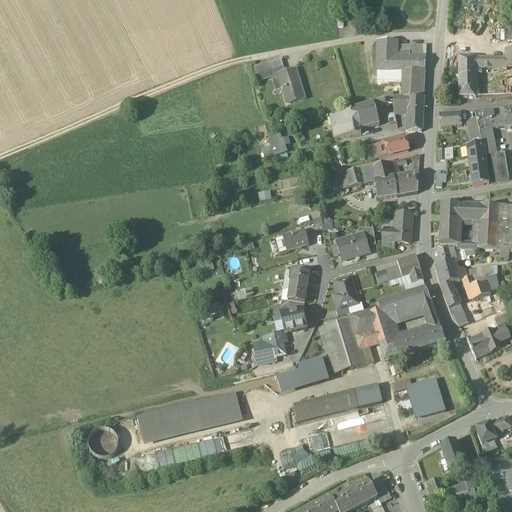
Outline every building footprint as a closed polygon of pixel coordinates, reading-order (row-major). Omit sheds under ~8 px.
[(397,42),(378,42),(376,72),(377,72),(403,72),(425,73),(426,57),(410,57),(409,53),(398,53),(397,42)] [(476,59),(458,59),(459,82),(460,99),(477,99),(476,78),(476,69),(476,59)] [(480,69),(499,69),(500,69),(500,71),(506,71),(506,61),(498,60),(476,59),(476,69),(476,76),(480,76),(480,69)] [(281,60),(267,64),(269,71),(271,78),(278,76),(277,76),(285,74),(281,60)] [(285,74),(277,76),(278,76),(287,106),(305,100),(296,70),(285,74)] [(269,71),(256,75),(258,82),(271,78),(269,71)] [(403,72),(377,72),(377,82),(402,82),(403,72)] [(425,73),(403,72),(402,82),(401,98),(409,98),(424,98),(425,73)] [(401,98),(393,98),(393,106),(393,107),(395,115),(408,115),(409,98),(401,98)] [(424,98),(409,98),(408,115),(407,132),(421,132),(424,98)] [(387,111),(385,100),(374,103),(376,113),(387,111)] [(374,103),(355,109),(356,113),(357,113),(360,131),(379,126),(376,113),(374,103)] [(504,111),(475,114),(476,121),(479,131),(491,130),(505,129),(504,111)] [(356,113),(332,117),(336,140),(360,135),(360,131),(357,113),(356,113)] [(460,113),(440,114),(441,136),(442,136),(451,135),(451,128),(461,127),(460,113)] [(476,121),(468,124),(472,141),(481,139),(479,131),(476,121)] [(491,130),(479,131),(481,139),(482,146),(485,157),(490,156),(496,155),(491,130)] [(264,159),(287,153),(285,146),(290,145),(288,137),(282,139),(280,133),(267,137),(270,147),(261,149),(264,159)] [(404,139),(385,144),(385,143),(384,144),(385,144),(388,157),(408,152),(408,151),(405,139),(405,138),(404,139)] [(385,144),(373,147),(376,159),(376,160),(388,157),(385,144)] [(482,146),(467,148),(472,188),(488,185),(485,163),(486,162),(485,157),(482,146)] [(450,149),(438,151),(438,162),(451,161),(450,149)] [(334,151),(328,154),(332,164),(339,161),(334,151)] [(505,154),(497,155),(496,155),(490,156),(496,183),(509,181),(505,154)] [(397,162),(390,163),(394,178),(396,178),(395,175),(400,174),(398,167),(397,162)] [(390,163),(372,168),(375,182),(394,178),(390,163)] [(357,171),(345,174),(348,189),(361,186),(357,171)] [(396,178),(394,178),(397,197),(418,194),(418,173),(396,178)] [(442,188),(442,183),(447,183),(447,175),(434,175),(434,188),(442,188)] [(394,178),(375,182),(376,189),(373,189),(374,194),(377,194),(378,202),(397,197),(394,178)] [(262,202),(271,201),(270,193),(261,194),(262,202)] [(465,205),(442,204),(441,222),(460,223),(464,223),(465,205)] [(498,207),(465,205),(464,223),(479,224),(498,224),(498,208),(498,207)] [(511,208),(498,208),(498,224),(497,246),(497,252),(511,252),(511,208)] [(396,215),(395,231),(383,230),(382,243),(395,244),(410,245),(412,216),(396,215)] [(321,219),(313,222),(314,234),(323,233),(321,219)] [(460,223),(441,222),(440,246),(458,247),(458,245),(460,223)] [(498,224),(479,224),(479,245),(497,246),(498,224)] [(373,230),(361,229),(362,235),(364,234),(368,248),(375,246),(373,230)] [(304,233),(283,239),(287,253),(308,247),(304,233)] [(362,235),(349,239),(350,243),(337,247),(342,262),(356,257),(356,259),(365,257),(362,250),(368,248),(364,234),(362,235)] [(287,253),(283,239),(275,241),(279,255),(287,253)] [(454,251),(441,253),(440,251),(432,252),(436,269),(456,264),(457,263),(454,251)] [(457,251),(454,251),(457,263),(467,261),(466,257),(475,257),(475,252),(457,251)] [(416,257),(397,263),(399,267),(402,279),(403,280),(410,278),(412,285),(413,288),(424,285),(420,272),(416,257)] [(436,269),(435,269),(440,289),(450,286),(460,284),(460,283),(468,278),(463,270),(459,271),(457,270),(456,264),(436,269)] [(399,267),(386,271),(390,283),(402,279),(399,267)] [(496,268),(483,268),(483,278),(485,278),(497,277),(496,268)] [(386,271),(375,275),(379,285),(389,282),(386,271)] [(286,273),(283,293),(284,293),(289,291),(292,274),(286,273)] [(298,274),(292,273),(292,274),(289,291),(306,293),(309,276),(298,274)] [(410,278),(403,280),(402,279),(407,294),(414,291),(413,288),(412,285),(410,278)] [(477,278),(468,278),(470,285),(476,287),(486,286),(485,278),(483,278),(477,278)] [(350,280),(334,285),(339,302),(335,303),(338,312),(338,313),(348,310),(350,316),(349,317),(350,317),(364,314),(362,305),(358,306),(350,280)] [(450,286),(440,289),(449,311),(459,306),(455,295),(451,294),(450,286)] [(476,287),(468,289),(472,299),(475,301),(490,295),(486,286),(476,287)] [(425,289),(378,304),(380,313),(381,313),(382,318),(421,306),(430,303),(425,289)] [(238,294),(239,300),(253,296),(251,290),(238,294)] [(306,293),(289,291),(284,293),(282,302),(288,303),(305,306),(306,293)] [(305,306),(288,303),(282,302),(281,307),(271,309),(274,318),(281,315),(302,312),(304,312),(305,306)] [(430,303),(421,306),(425,318),(435,315),(430,303)] [(459,306),(449,311),(452,319),(463,315),(459,306)] [(348,310),(338,313),(338,312),(336,313),(338,319),(349,317),(350,316),(348,310)] [(302,313),(281,318),(284,332),(305,328),(302,313)] [(371,315),(370,315),(376,335),(386,332),(382,318),(381,313),(380,313),(371,315)] [(371,314),(349,318),(350,323),(359,353),(370,350),(380,347),(379,346),(376,335),(370,315),(371,315),(371,314)] [(429,331),(408,337),(411,346),(408,347),(410,354),(445,343),(435,315),(425,318),(428,328),(429,331)] [(497,327),(506,324),(503,316),(495,320),(497,327)] [(350,323),(319,332),(333,377),(374,365),(370,350),(359,353),(350,323)] [(505,326),(467,342),(476,362),(501,351),(499,345),(511,340),(505,326)] [(285,336),(264,340),(265,344),(253,347),(258,368),(276,364),(275,360),(286,358),(284,347),(287,346),(285,336)] [(408,337),(379,346),(380,347),(385,363),(410,354),(408,347),(411,346),(408,337)] [(322,362),(298,369),(300,375),(277,381),(281,393),(327,379),(322,362)] [(436,381),(406,390),(415,422),(445,413),(436,381)] [(378,387),(353,393),(357,410),(382,404),(378,387)] [(353,393),(293,408),(297,425),(357,410),(353,393)] [(235,397),(138,421),(143,442),(240,418),(235,397)] [(507,418),(491,424),(494,434),(502,432),(511,428),(507,418)] [(491,424),(475,430),(479,440),(494,434),(491,424)] [(238,446),(240,445),(242,449),(256,444),(250,430),(235,436),(238,446)] [(494,434),(479,440),(481,446),(494,441),(496,440),(495,438),(503,435),(502,432),(494,434)] [(494,441),(481,446),(486,457),(498,452),(496,447),(494,441)] [(455,444),(441,449),(449,470),(463,465),(458,451),(455,444)] [(465,449),(458,451),(463,465),(464,468),(471,466),(465,449)] [(386,489),(379,478),(374,481),(381,492),(386,489)] [(474,480),(465,483),(466,485),(468,493),(474,491),(478,490),(474,480)] [(381,492),(374,481),(369,484),(375,495),(381,492)] [(439,481),(425,486),(430,502),(445,497),(443,492),(439,481)] [(368,482),(332,502),(337,511),(352,511),(377,499),(375,495),(369,484),(368,482)] [(449,493),(451,499),(453,499),(455,503),(458,502),(458,505),(477,499),(474,491),(468,493),(466,485),(456,488),(457,490),(449,493)] [(391,499),(386,489),(381,492),(386,502),(391,499)] [(386,502),(381,492),(375,495),(377,499),(381,505),(386,502)] [(330,497),(303,511),(337,511),(332,502),(330,497)]
